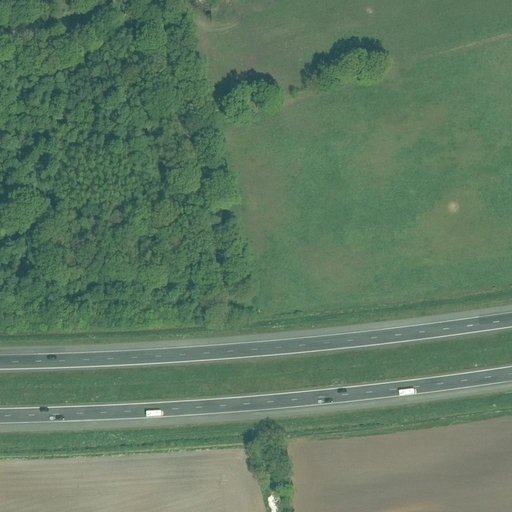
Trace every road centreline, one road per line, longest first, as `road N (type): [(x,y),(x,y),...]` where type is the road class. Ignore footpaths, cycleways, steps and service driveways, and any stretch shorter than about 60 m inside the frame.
road 1 (motorway): [(511,315),(213,348),(0,355)]
road 2 (motorway): [(0,408),(219,401),(511,372)]
road 3 (unclassified): [(0,31),(72,29),(120,0)]
